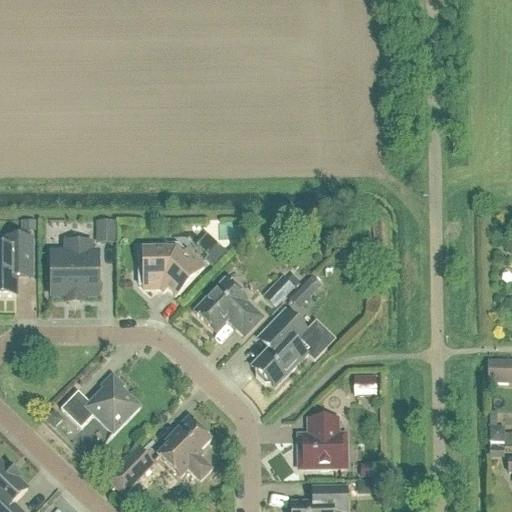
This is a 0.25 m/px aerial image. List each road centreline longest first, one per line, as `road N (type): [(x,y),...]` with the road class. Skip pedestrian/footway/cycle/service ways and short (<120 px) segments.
road 1 (residential): [(248,511),(246,430),(152,339),(27,338),(0,353)]
road 2 (residential): [(103,511),(0,412)]
